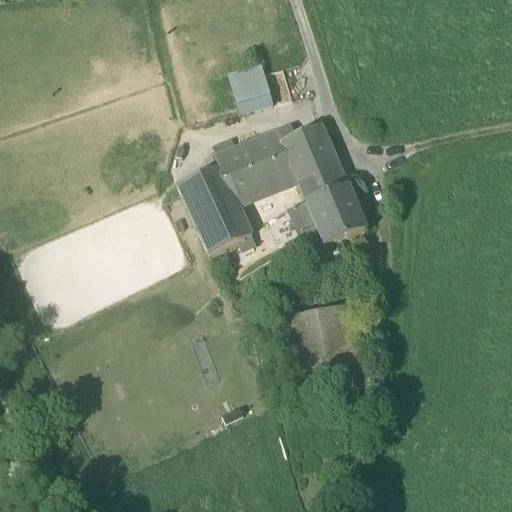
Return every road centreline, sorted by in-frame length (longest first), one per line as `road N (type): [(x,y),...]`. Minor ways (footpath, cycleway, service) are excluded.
road 1 (track): [(511,131),(365,153),(388,234),(392,373),(357,511)]
road 2 (unclassified): [(296,0),(365,153)]
